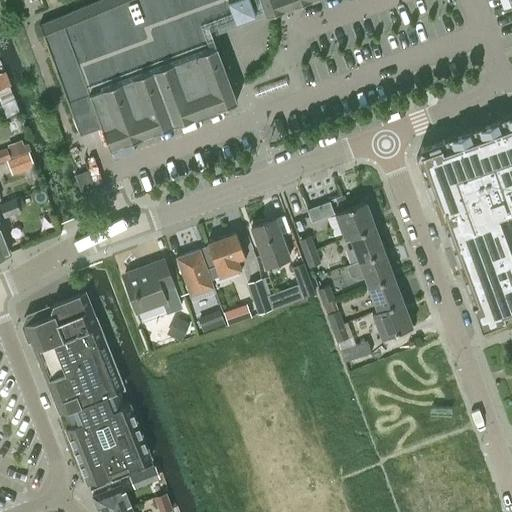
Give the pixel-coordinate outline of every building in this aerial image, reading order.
[(99,0),(38,26),(79,136),(78,133),(99,126),(108,149),(127,142),(235,102),(208,29),(233,19),(234,20),(253,13),(253,12),(262,9),(264,16),(307,0),(99,0)] [(0,73),(0,88),(4,87),(9,85),(11,85),(5,71),(0,73)] [(4,87),(0,88),(0,101),(0,102),(14,97),(9,85),(4,87)] [(14,97),(0,102),(6,117),(17,113),(19,112),(14,97)] [(435,205),(480,328),(511,316),(511,112),(420,147),(416,157),(434,206),(435,205)] [(6,144),(12,157),(25,152),(28,151),(30,150),(27,143),(23,144),(21,138),(6,144)] [(0,161),(6,159),(10,157),(6,147),(0,148),(0,161)] [(34,166),(28,151),(25,152),(12,157),(10,157),(6,159),(12,174),(34,166)] [(92,188),(86,172),(75,177),(81,192),(92,188)] [(20,207),(24,206),(21,196),(0,204),(4,216),(20,210),(20,207)] [(331,199),(308,207),(312,220),(335,212),(336,212),(331,199)] [(349,236),(374,227),(365,201),(336,212),(335,212),(344,238),(349,236)] [(275,219),(250,227),(263,265),(289,257),(275,219)] [(384,252),(374,227),(349,236),(358,261),(384,252)] [(0,256),(9,253),(0,229),(0,256)] [(236,233),(207,243),(208,246),(210,253),(202,256),(207,270),(210,279),(242,267),(245,259),(236,233)] [(299,238),(304,252),(314,249),(309,235),(299,238)] [(210,279),(207,270),(202,256),(210,253),(208,246),(175,258),(189,297),(213,288),(210,279)] [(314,249),(304,252),(309,266),(319,262),(314,249)] [(346,266),(349,274),(354,278),(360,278),(364,277),(368,286),(393,276),(384,252),(358,261),(346,266)] [(164,259),(151,263),(153,271),(141,275),(138,268),(124,272),(127,280),(124,281),(135,311),(163,301),(167,312),(180,308),(164,259)] [(302,298),(313,294),(302,264),(291,268),(302,298)] [(377,311),(402,301),(393,276),(368,286),(376,309),(377,311)] [(266,295),(260,278),(248,283),(258,313),(271,309),(266,295)] [(334,298),(329,284),(317,289),(322,302),(334,298)] [(122,388),(85,292),(52,305),(50,311),(32,318),(28,327),(31,334),(29,335),(59,413),(62,411),(68,426),(64,427),(86,484),(108,475),(108,474),(127,467),(127,468),(149,459),(128,403),(124,404),(118,390),(122,388)] [(275,292),(266,295),(271,309),(280,305),(275,292)] [(377,311),(376,309),(371,311),(380,337),(411,326),(402,301),(377,311)] [(220,309),(209,313),(214,327),(225,323),(220,309)] [(332,328),(344,323),(338,309),(326,314),(332,328)] [(181,339),(189,322),(178,317),(170,334),(181,339)] [(344,323),(332,328),(337,341),(349,336),(344,323)] [(345,362),(371,352),(367,339),(340,349),(345,362)] [(140,469),(129,474),(134,487),(145,483),(140,469)] [(98,511),(115,511),(130,507),(121,484),(92,496),(98,511)] [(165,492),(153,497),(154,497),(159,511),(163,511),(171,509),(172,509),(165,492)]
